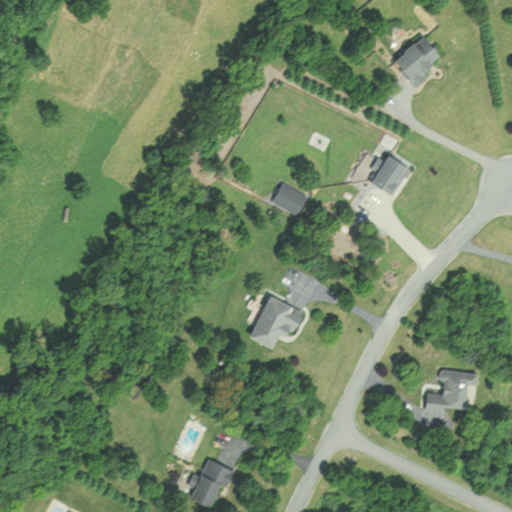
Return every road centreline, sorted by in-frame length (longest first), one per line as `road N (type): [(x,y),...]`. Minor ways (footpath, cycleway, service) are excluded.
road 1 (residential): [(293,511),(387,328),(509,183)]
road 2 (residential): [(506,511),(334,427)]
